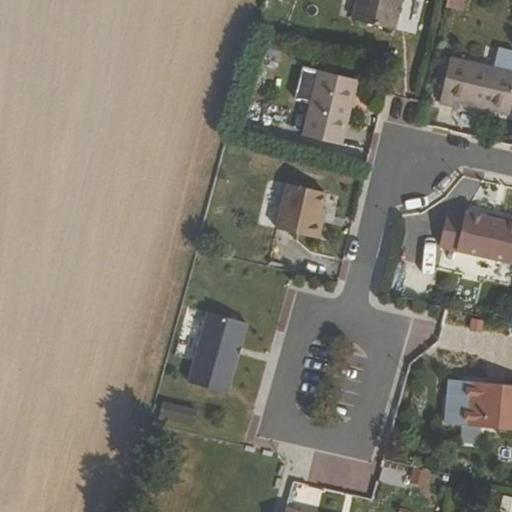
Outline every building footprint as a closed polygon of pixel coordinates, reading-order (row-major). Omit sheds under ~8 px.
[(402,0),(360,0),(355,19),(396,30),(402,0)] [(462,11),(463,0),(445,0),(445,9),(462,11)] [(511,88),(511,73),(448,57),(437,102),(452,105),(453,101),(506,113),(511,88)] [(355,81),(319,71),(302,134),(340,144),(355,81)] [(318,238),(321,222),(318,220),(322,208),(325,192),(289,182),(277,227),(318,238)] [(511,252),(511,223),(463,212),(462,217),(444,213),(436,246),(509,264),(511,252)] [(228,393),(239,354),(237,353),(240,346),(241,346),(248,323),(210,312),(190,382),(228,393)] [(511,426),(511,385),(452,379),(449,421),(511,426)] [(511,511),(511,497),(502,496),(499,511),(511,511)]
